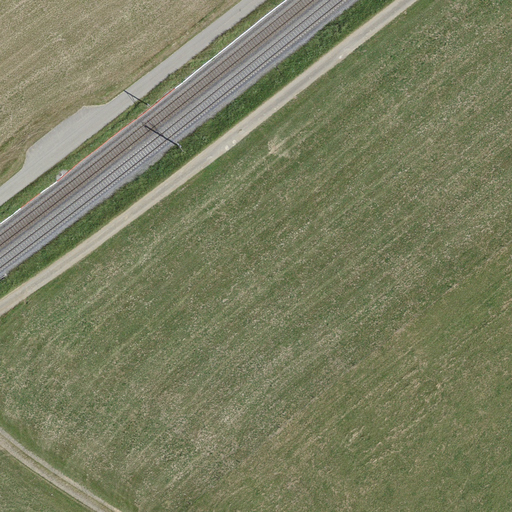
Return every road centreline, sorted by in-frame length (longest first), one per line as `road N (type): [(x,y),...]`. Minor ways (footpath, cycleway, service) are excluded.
road 1 (track): [(402,0),(0,310)]
road 2 (residential): [(253,0),(0,198)]
